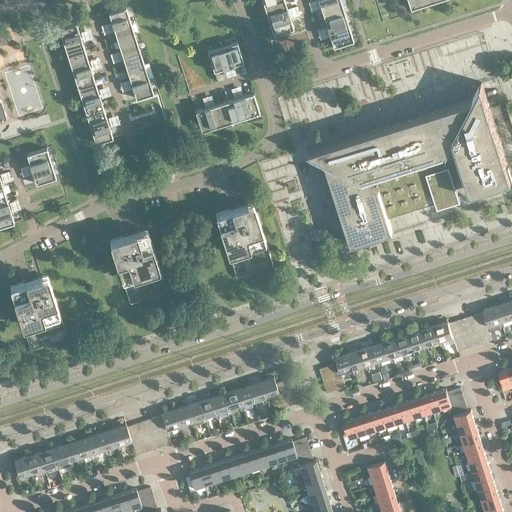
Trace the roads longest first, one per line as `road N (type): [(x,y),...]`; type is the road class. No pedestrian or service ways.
road 1 (tertiary): [(0,434),(511,268)]
road 2 (tertiary): [(511,239),(0,404)]
road 3 (residential): [(324,71),(511,10)]
road 4 (residential): [(147,192),(221,173),(273,143),(278,130),(267,89)]
road 5 (residential): [(147,192),(92,16)]
road 6 (residential): [(5,511),(160,461)]
road 7 (residential): [(160,461),(315,411)]
road 8 (residential): [(315,411),(470,362)]
road 9 (residential): [(410,511),(389,444),(332,463)]
road 10 (residential): [(36,238),(147,192)]
